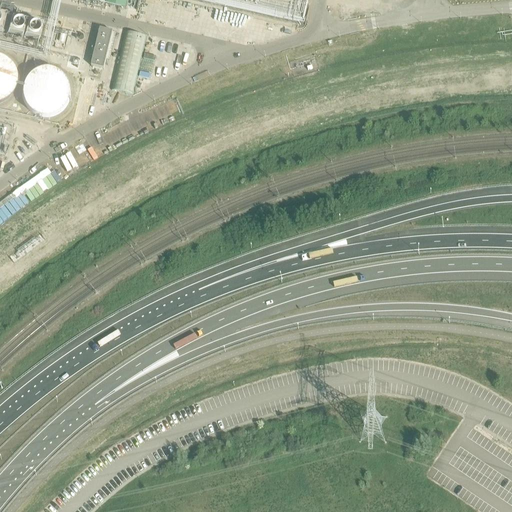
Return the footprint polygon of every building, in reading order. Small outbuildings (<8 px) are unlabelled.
[(108,0),(108,7),(128,10),(129,0),(108,0)] [(0,39),(3,40),(3,37),(17,40),(16,45),(25,47),(25,43),(38,46),(43,24),(11,18),(13,6),(0,2),(0,39)] [(108,69),(115,31),(99,28),(93,66),(108,69)] [(147,37),(126,32),(114,89),(133,94),(147,37)] [(20,76),(20,75),(20,71),(18,66),(17,63),(14,59),(10,56),(5,53),(1,52),(0,51),(0,99),(5,98),(9,96),(13,93),(16,89),(18,85),(20,80),(20,76)] [(74,90),(74,85),(72,80),(70,76),(67,73),(63,69),(59,67),(55,66),(49,65),(44,66),(40,68),(36,70),(33,73),(29,78),(28,81),(26,86),(26,90),(27,95),(28,100),(30,103),(33,107),(37,110),(41,112),(46,113),(51,114),(55,113),(59,112),(63,110),(67,107),(70,103),(72,100),(74,95),(74,90)]
